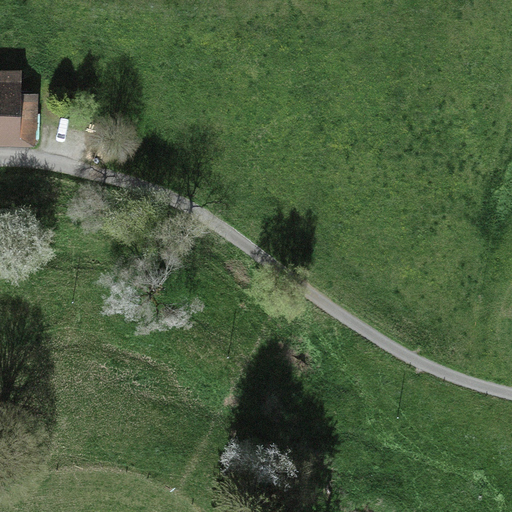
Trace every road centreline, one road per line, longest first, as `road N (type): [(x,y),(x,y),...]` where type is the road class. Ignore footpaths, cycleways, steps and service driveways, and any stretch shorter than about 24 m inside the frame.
road 1 (unclassified): [(303,287),(195,210),(152,190),(61,164),(0,157)]
road 2 (unclassified): [(303,287),(397,350),(511,393)]
